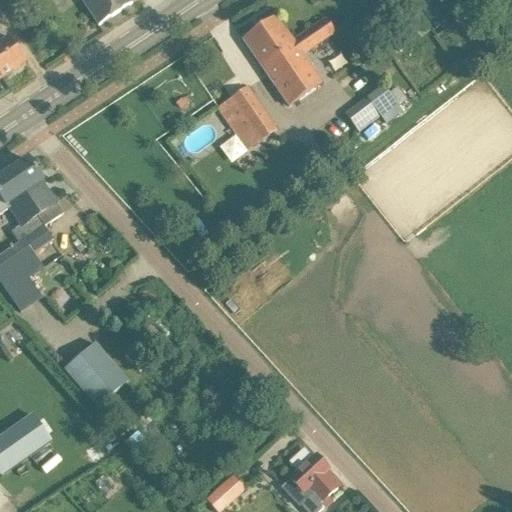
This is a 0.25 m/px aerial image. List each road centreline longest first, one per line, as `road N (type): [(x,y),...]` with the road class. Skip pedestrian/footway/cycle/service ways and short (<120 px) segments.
road 1 (unclassified): [(392,511),(26,115)]
road 2 (secondary): [(26,115),(199,0)]
